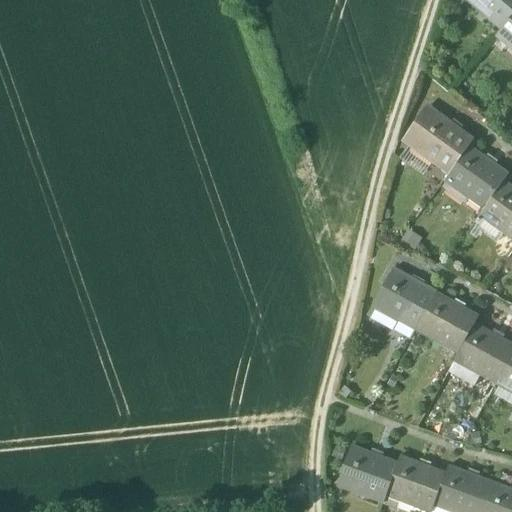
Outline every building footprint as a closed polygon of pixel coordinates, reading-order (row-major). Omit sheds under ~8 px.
[(464,0),(463,1),(485,20),(489,15),(471,0),(464,0)] [(485,20),(500,33),(511,19),(511,0),(471,0),(489,15),(485,20)] [(511,19),(500,33),(500,34),(511,44),(511,19)] [(495,39),(511,52),(511,44),(500,34),(495,39)] [(412,143),(434,113),(427,108),(402,143),(408,148),(412,143)] [(432,165),(448,177),(469,148),(473,142),(461,133),(461,132),(434,113),(412,143),(436,160),(432,165)] [(408,148),(432,165),(436,160),(412,143),(408,148)] [(432,165),(408,148),(399,162),(422,179),(432,165)] [(495,167),(469,148),(448,177),(447,178),(470,195),(466,200),(469,201),(483,211),(503,183),(508,176),(495,167)] [(446,185),(466,200),(470,195),(447,178),(444,183),(446,185)] [(511,188),(503,183),(483,211),(482,213),(505,229),(501,234),(503,236),(511,242),(511,188)] [(466,200),(446,185),(442,190),(465,207),(469,201),(466,200)] [(481,220),(501,234),(505,229),(482,213),(478,218),(481,220)] [(501,234),(481,220),(469,235),(476,240),(480,234),(496,245),(503,236),(501,234)] [(422,241),(409,231),(401,242),(414,252),(422,241)] [(415,333),(418,327),(436,295),(422,288),(422,287),(393,271),(375,304),(400,318),(397,323),(415,333)] [(439,346),(457,356),(474,325),(478,318),(464,311),(464,310),(436,295),(418,327),(442,341),(439,346)] [(372,309),(397,323),(400,318),(375,304),(372,309)] [(495,386),(498,381),(511,355),(511,346),(502,341),(474,325),(457,356),(456,357),(481,371),(478,377),(480,378),(495,386)] [(415,333),(439,346),(442,341),(418,327),(415,333)] [(511,355),(498,381),(511,388),(511,355)] [(453,363),(478,377),(481,371),(456,357),(453,363)] [(478,377),(453,363),(447,374),(474,389),(480,378),(478,377)] [(499,388),(511,395),(511,388),(498,381),(495,386),(499,388)] [(511,395),(499,388),(494,397),(511,406),(511,395)] [(385,499),(387,493),(397,466),(382,460),(383,460),(351,449),(339,483),(366,493),(364,499),(383,506),(385,499)] [(431,511),(433,508),(435,502),(445,475),(430,470),(430,469),(400,458),(397,466),(387,493),(414,503),(412,509),(420,511),(431,511)] [(482,511),(493,485),(478,479),(448,468),(445,475),(435,502),(461,511),(482,511)] [(336,489),(364,499),(366,493),(339,483),(336,489)] [(493,485),(482,511),(511,511),(511,491),(493,484),(493,485)] [(385,499),(412,509),(414,503),(387,493),(385,499)] [(433,508),(442,511),(461,511),(435,502),(433,508)]
